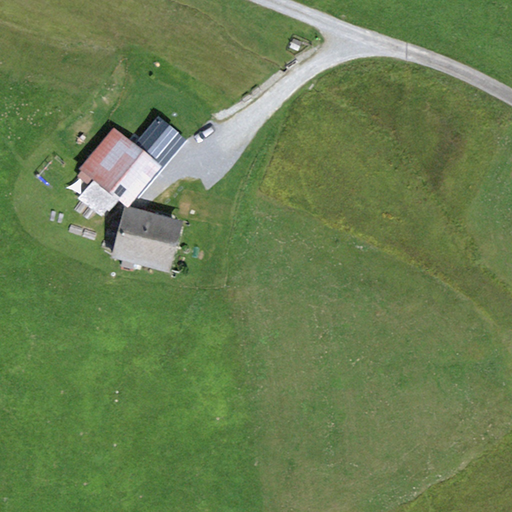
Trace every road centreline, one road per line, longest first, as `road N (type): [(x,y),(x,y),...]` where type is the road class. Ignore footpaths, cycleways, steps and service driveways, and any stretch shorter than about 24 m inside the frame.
road 1 (track): [(267,0),(457,69),(511,99)]
road 2 (track): [(203,165),(269,103),(361,36)]
